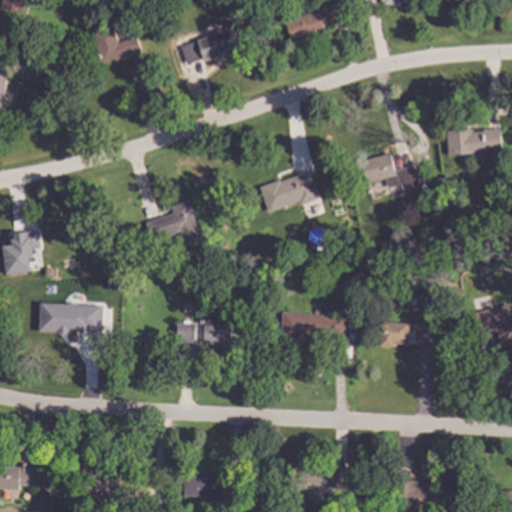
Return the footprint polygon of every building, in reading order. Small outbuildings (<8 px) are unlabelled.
[(28,0),(24,15),(0,7),(0,0),(28,0)] [(341,0),(347,17),(331,23),(330,21),(323,24),(325,30),(291,42),(283,20),(325,6),(325,5),(338,0),(341,0)] [(115,41),(135,35),(140,50),(100,63),(90,31),(110,25),(115,41)] [(237,45),(220,50),(221,54),(202,60),(201,56),(185,62),(179,44),(211,34),(210,31),(217,28),(218,30),(231,25),(237,45)] [(49,72),(48,80),(41,80),(41,72),(49,72)] [(499,149),(493,149),(494,157),(483,158),(483,152),(447,154),(445,129),(470,128),(471,131),(481,130),(481,128),(498,127),(499,149)] [(392,166),(397,165),(398,168),(413,164),(418,183),(400,188),(399,183),(386,186),(383,178),(365,183),(359,160),(388,152),(392,166)] [(317,198),(299,204),(297,200),(266,211),(258,186),(278,179),(279,180),(307,170),(317,198)] [(200,241),(183,247),(177,230),(150,239),(144,221),(172,212),(170,205),(186,200),(200,241)] [(498,214),(491,216),(489,210),(496,208),(498,214)] [(435,228),(428,230),(426,224),(433,222),(435,228)] [(27,258),(11,258),(11,240),(26,239),(27,258)] [(174,245),(176,249),(174,252),(170,253),(166,251),(165,248),(167,244),(171,243),(174,245)] [(108,294),(107,319),(92,318),(92,320),(63,319),(64,295),(93,296),(93,293),(108,294)] [(37,331),(100,334),(101,306),(38,303),(37,331)] [(511,324),(511,342),(499,345),(495,330),(491,331),(491,329),(478,333),(473,311),(506,303),(511,324)] [(334,306),(333,315),(344,316),(342,336),(322,334),(323,330),(309,328),(308,334),(299,333),(298,338),(278,336),(281,310),(319,314),(320,305),(334,306)] [(216,313),(216,324),(230,324),(229,343),(201,342),(202,313),(216,313)] [(407,323),(405,343),(394,342),(394,346),(377,345),(379,320),(407,323)] [(194,322),(193,342),(175,341),(176,322),(194,322)] [(432,323),(431,342),(413,340),(414,322),(432,323)] [(0,464),(7,465),(7,467),(41,468),(41,486),(22,485),(22,489),(0,488),(0,464)] [(329,471),(328,476),(336,477),(335,481),(351,482),(350,504),(330,503),(330,493),(291,490),(292,469),(329,471)] [(218,474),(218,481),(242,482),(241,504),(216,503),(216,497),(186,495),(187,473),(218,474)] [(151,477),(150,497),(138,497),(137,501),(89,499),(90,475),(151,477)] [(419,486),(447,486),(446,510),(395,509),(395,479),(419,480),(419,486)] [(511,511),(511,491),(501,491),(501,511),(509,511),(511,511)]
